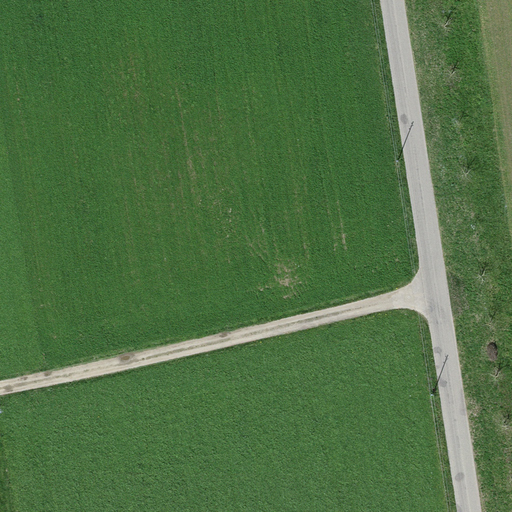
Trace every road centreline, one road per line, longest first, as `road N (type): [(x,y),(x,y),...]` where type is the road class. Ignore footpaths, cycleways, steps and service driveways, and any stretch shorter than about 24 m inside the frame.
road 1 (unclassified): [(469,511),(393,0)]
road 2 (track): [(0,392),(435,291)]
